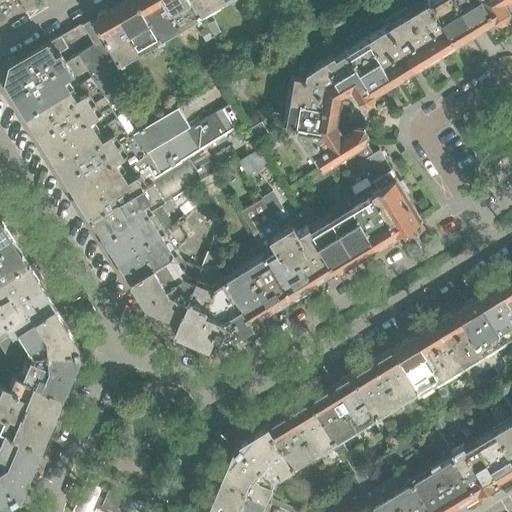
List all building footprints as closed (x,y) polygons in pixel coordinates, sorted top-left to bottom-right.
[(97,17),(95,18),(107,38),(118,57),(120,61),(159,38),(137,0),(124,0),(124,1),(106,11),(103,10),(97,14),(97,17)] [(137,0),(159,38),(196,16),(199,14),(190,0),(137,0)] [(190,0),(199,14),(203,12),(224,0),(190,0)] [(406,6),(384,19),(387,24),(388,23),(414,66),(418,63),(450,44),(454,41),(428,0),(426,0),(409,11),(406,6)] [(428,0),(454,41),(455,41),(470,31),(482,24),(493,18),(482,0),(428,0)] [(482,0),(493,18),(494,17),(495,17),(496,17),(501,18),(506,16),(508,10),(507,9),(508,9),(505,3),(509,0),(482,0)] [(95,18),(85,24),(96,44),(97,44),(107,38),(95,18)] [(381,18),(342,42),(347,49),(373,91),(396,77),(403,79),(403,78),(407,76),(409,69),(414,66),(388,23),(387,24),(386,25),(381,18)] [(214,20),(207,24),(213,36),(221,31),(214,20)] [(207,24),(198,29),(205,40),(213,36),(207,24)] [(12,64),(8,80),(16,93),(22,89),(65,63),(59,54),(68,48),(60,35),(50,41),(12,64)] [(22,89),(16,93),(16,94),(21,101),(26,109),(29,113),(118,57),(107,38),(97,44),(96,44),(65,63),(22,89)] [(306,70),(305,76),(341,83),(345,90),(352,87),(360,99),(368,102),(368,101),(372,98),(372,99),(373,91),(347,49),(333,57),(332,54),(307,69),(306,70)] [(118,57),(29,113),(41,133),(108,90),(109,92),(120,86),(131,79),(129,77),(123,67),(120,61),(118,57)] [(308,63),(284,58),(287,63),(292,71),(294,74),(305,76),(306,70),(307,69),(308,63)] [(136,73),(129,63),(123,67),(129,77),(136,73)] [(294,74),(286,123),(296,126),(330,130),(337,125),(335,121),(336,121),(335,120),(340,94),(340,93),(345,90),(341,83),(305,76),(294,74)] [(108,90),(41,133),(54,154),(116,116),(111,107),(117,104),(109,92),(108,90)] [(145,152),(79,194),(80,195),(92,214),(241,118),(231,102),(222,107),(190,126),(190,127),(145,153),(145,152)] [(128,135),(67,174),(79,194),(145,152),(145,153),(190,127),(190,126),(178,107),(164,115),(155,121),(147,125),(139,130),(133,133),(129,136),(129,135),(128,135)] [(116,116),(54,154),(67,173),(67,174),(128,135),(116,116)] [(241,118),(92,214),(106,237),(214,168),(207,156),(202,149),(223,136),(244,123),(241,118)] [(147,125),(143,118),(134,123),(139,130),(147,125)] [(261,120),(249,127),(256,139),(268,132),(261,120)] [(284,123),(268,134),(274,142),(286,134),(292,130),(293,133),(297,131),(314,155),(317,153),(323,163),(349,147),(352,145),(364,138),(367,131),(366,130),(364,127),(364,126),(356,125),(355,125),(342,133),(337,125),(330,130),(296,126),(286,123),(284,123)] [(379,149),(373,153),(364,138),(352,145),(355,150),(351,150),(372,184),(347,199),(348,201),(375,245),(420,217),(379,149)] [(214,168),(106,237),(119,256),(170,222),(165,214),(177,207),(183,214),(205,200),(194,183),(201,179),(202,179),(214,171),(215,170),(214,168)] [(272,191),(262,197),(262,198),(272,213),(282,207),(272,191)] [(313,282),(280,226),(272,213),(262,198),(239,211),(265,253),(291,296),(313,282)] [(170,222),(119,256),(132,277),(173,250),(174,252),(181,245),(183,243),(211,215),(213,213),(205,200),(183,214),(183,215),(172,224),(170,222)] [(375,245),(348,201),(313,222),(306,211),(301,214),(335,269),(375,245)] [(335,269),(301,214),(280,226),(313,282),(335,269)] [(0,250),(12,243),(7,234),(8,230),(4,224),(0,222),(0,221),(0,250)] [(232,256),(235,241),(224,239),(222,253),(232,256)] [(0,279),(28,262),(15,241),(12,243),(0,250),(0,279)] [(180,315),(175,326),(208,340),(213,329),(227,335),(228,335),(251,321),(225,278),(219,269),(222,253),(208,249),(200,266),(180,315)] [(173,250),(132,277),(145,299),(150,302),(180,315),(200,266),(178,258),(174,252),(173,250)] [(291,296),(265,253),(225,278),(251,321),(291,296)] [(0,311),(42,284),(28,262),(0,279),(0,311)] [(511,332),(511,273),(477,295),(503,338),(511,332)] [(11,333),(55,305),(42,284),(0,311),(0,339),(0,340),(11,333)] [(503,338),(477,295),(435,321),(461,364),(503,338)] [(79,343),(55,305),(11,333),(12,334),(15,332),(28,352),(28,353),(79,349),(79,343)] [(461,364),(435,321),(393,346),(420,389),(461,364)] [(420,389),(393,346),(352,371),(377,414),(383,423),(387,421),(381,411),(404,396),(409,404),(424,395),(420,389)] [(0,365),(61,394),(79,351),(79,349),(28,353),(28,352),(0,353),(0,365)] [(61,394),(0,365),(0,394),(51,418),(61,394)] [(338,437),(377,414),(352,371),(309,398),(334,440),(353,472),(358,469),(338,437)] [(51,418),(0,394),(0,425),(39,444),(40,444),(51,418)] [(511,414),(511,406),(505,395),(500,398),(511,415),(511,414)] [(292,465),(334,440),(309,398),(266,424),(302,484),(305,482),(298,471),(296,472),(292,465)] [(511,417),(474,440),(498,480),(507,475),(508,471),(509,471),(511,468),(511,417)] [(447,427),(443,418),(434,423),(439,431),(447,427)] [(302,484),(266,424),(240,440),(237,443),(275,476),(283,471),(288,478),(287,478),(291,485),(296,481),(299,486),(302,484)] [(35,455),(36,445),(39,445),(39,444),(0,425),(0,497),(12,498),(19,494),(22,486),(23,476),(25,476),(26,455),(35,455)] [(414,447),(408,437),(394,446),(400,455),(414,447)] [(498,480),(474,440),(463,447),(461,443),(451,449),(453,452),(449,455),(473,495),(498,480)] [(275,476),(237,443),(234,446),(222,476),(267,495),(275,476)] [(473,495),(449,455),(411,478),(431,511),(444,511),(452,507),(473,495)] [(299,511),(301,510),(267,495),(222,476),(206,511),(299,511)] [(431,511),(411,478),(371,502),(377,511),(431,511)] [(76,511),(141,511),(144,505),(132,500),(125,497),(126,496),(109,488),(108,490),(101,487),(89,482),(76,511)] [(321,490),(316,482),(307,489),(313,496),(321,490)] [(321,511),(325,510),(318,498),(312,502),(318,511),(321,511)] [(318,511),(312,502),(307,505),(310,511),(318,511)] [(377,511),(371,502),(353,511),(377,511)]
